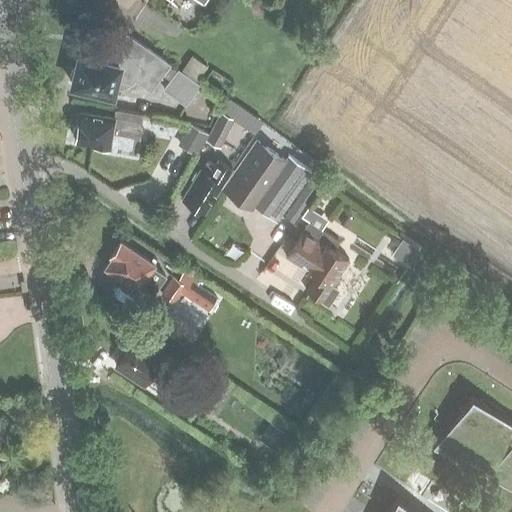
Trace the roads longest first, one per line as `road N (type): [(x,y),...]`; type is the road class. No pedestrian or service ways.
road 1 (residential): [(300,321),(70,171),(26,163)]
road 2 (secondary): [(75,511),(41,262)]
road 3 (secondary): [(26,163),(10,0)]
